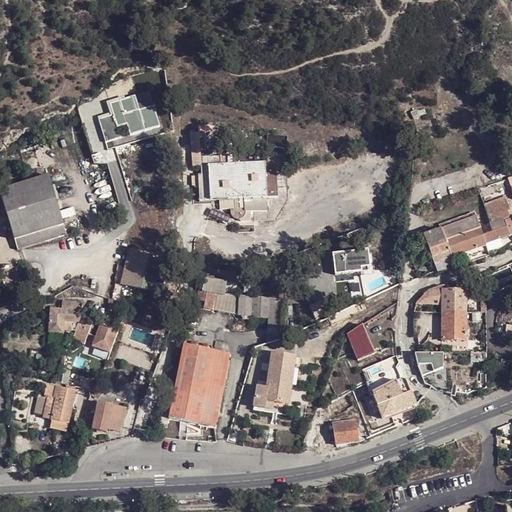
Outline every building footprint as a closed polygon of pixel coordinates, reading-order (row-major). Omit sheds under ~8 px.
[(159,126),(153,103),(138,107),(134,93),(108,100),(112,115),(98,119),(103,139),(159,126)] [(27,169),(39,167),(35,148),(23,151),(27,169)] [(220,156),(192,157),(192,166),(201,165),(202,174),(199,174),(198,176),(192,176),(193,187),(199,187),(200,200),(220,199),(221,209),(232,208),(232,211),(239,218),(248,210),(269,210),(269,196),(279,195),(278,160),(220,163),(220,156)] [(0,187),(0,190),(15,238),(62,223),(47,174),(0,187)] [(475,215),(424,234),(425,234),(421,236),(431,261),(434,261),(436,265),(446,262),(444,258),(456,254),(460,263),(497,252),(493,239),(511,232),(511,221),(510,214),(511,213),(511,211),(509,201),(505,202),(503,196),(484,204),(494,230),(484,234),(475,215)] [(62,223),(15,238),(19,251),(66,237),(62,223)] [(367,251),(333,255),(336,275),(362,271),(362,268),(369,266),(367,251)] [(157,258),(132,252),(127,270),(143,274),(142,281),(146,282),(148,274),(149,275),(153,259),(157,261),(157,258)] [(169,263),(157,261),(153,259),(149,275),(165,279),(169,263)] [(143,274),(127,270),(124,286),(143,290),(146,282),(142,281),(143,274)] [(204,306),(239,310),(240,308),(243,288),(255,288),(255,274),(239,274),(239,276),(203,276),(202,288),(199,288),(198,298),(205,300),(204,306)] [(442,339),(467,339),(467,289),(443,289),(444,283),(429,288),(418,300),(443,302),(442,339)] [(240,308),(255,309),(255,288),(243,288),(240,308)] [(269,288),(255,288),(255,309),(269,309),(269,288)] [(325,300),(310,306),(316,320),(332,313),(325,300)] [(75,331),(82,313),(83,302),(70,301),(69,310),(62,310),(51,309),(50,333),(64,334),(65,331),(75,331)] [(95,319),(82,313),(75,331),(74,335),(86,341),(90,331),(95,319)] [(120,328),(95,319),(90,331),(99,334),(95,343),(112,350),(120,328)] [(363,323),(346,333),(357,359),(375,352),(363,323)] [(231,352),(183,342),(168,415),(214,425),(231,352)] [(266,398),(287,402),(290,383),(292,373),(293,366),(296,355),(273,351),(266,386),(264,399),(266,398)] [(448,351),(420,351),(419,364),(423,374),(428,375),(450,391),(448,351)] [(64,380),(67,368),(63,367),(59,366),(56,378),(64,380)] [(381,373),(367,379),(370,392),(373,390),(385,384),(386,383),(381,373)] [(405,375),(397,379),(400,386),(402,393),(412,390),(409,383),(405,375)] [(390,397),(402,393),(400,386),(397,379),(386,383),(385,384),(390,397)] [(40,415),(53,418),(56,401),(55,401),(57,385),(48,383),(40,415)] [(417,403),(412,390),(402,393),(390,397),(385,384),(373,390),(373,393),(382,416),(417,403)] [(53,418),(69,421),(77,388),(57,385),(55,401),(56,401),(53,418)] [(253,406),(262,408),(264,408),(266,398),(264,399),(266,386),(256,385),(253,406)] [(94,427),(109,430),(109,426),(114,402),(100,399),(94,427)] [(126,404),(114,402),(109,426),(121,428),(126,404)] [(334,422),(338,442),(359,438),(357,418),(334,422)]
